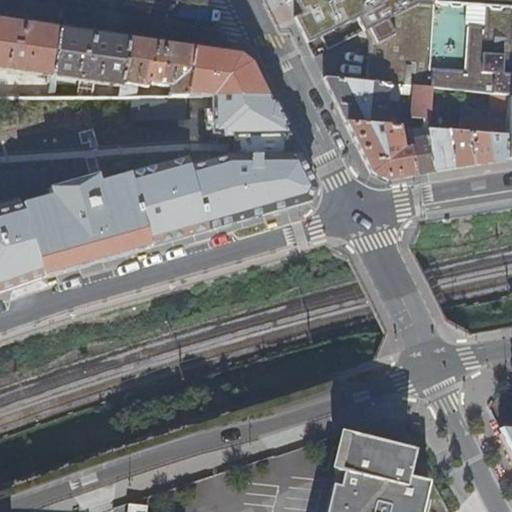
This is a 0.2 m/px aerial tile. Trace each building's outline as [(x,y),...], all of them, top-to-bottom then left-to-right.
[(286,0),(307,42),(353,20),(356,26),(371,56),(368,83),(425,89),(430,0),(286,0)] [(511,0),(430,0),(425,89),(432,89),(446,91),(463,92),(470,93),(492,95),(510,97),(511,73),(511,0)] [(0,19),(0,68),(48,76),(47,82),(51,83),(59,28),(26,23),(0,19)] [(92,33),(59,28),(51,83),(56,84),(56,77),(121,87),(128,38),(92,33)] [(186,98),(193,48),(160,43),(128,38),(121,87),(120,98),(136,98),(138,85),(149,87),(150,84),(169,86),(168,98),(186,98)] [(222,52),(193,48),(186,98),(212,97),(269,98),(251,63),(239,54),(222,52)] [(425,89),(368,83),(325,79),(340,108),(348,124),(396,127),(396,120),(385,119),(387,93),(414,95),(413,118),(430,119),(430,110),(432,89),(425,89)] [(446,91),(432,89),(430,110),(444,111),(446,91)] [(460,133),(449,132),(455,169),(466,167),(475,166),(470,134),(508,137),(510,97),(492,95),(490,119),(474,118),(474,110),(468,109),(470,93),(463,92),(460,133)] [(269,98),(212,97),(211,136),(230,137),(288,137),(276,113),(269,98)] [(396,127),(348,124),(361,150),(373,174),(387,180),(415,176),(409,140),(400,142),(397,127),(396,127)] [(409,140),(415,176),(428,174),(435,172),(428,130),(412,128),(407,128),(408,135),(409,140)] [(429,130),(428,130),(435,172),(445,171),(455,169),(449,132),(429,130)] [(470,134),(475,166),(494,163),(507,161),(508,137),(470,134)] [(298,156),(288,137),(230,137),(238,155),(298,156)] [(189,166),(208,230),(240,222),(253,218),(308,203),(314,189),(298,156),(238,155),(225,155),(189,166)] [(208,230),(189,166),(185,156),(130,172),(153,248),(172,241),(193,235),(208,230)] [(153,248),(130,172),(99,181),(96,173),(45,189),(48,198),(23,205),(48,282),(96,265),(146,250),(153,248)] [(48,282),(23,205),(0,212),(0,296),(1,297),(18,291),(27,288),(48,282)] [(511,431),(501,430),(511,453),(511,431)] [(419,511),(427,483),(404,477),(411,447),(347,432),(337,470),(344,472),(340,488),(334,486),(326,511),(419,511)]
